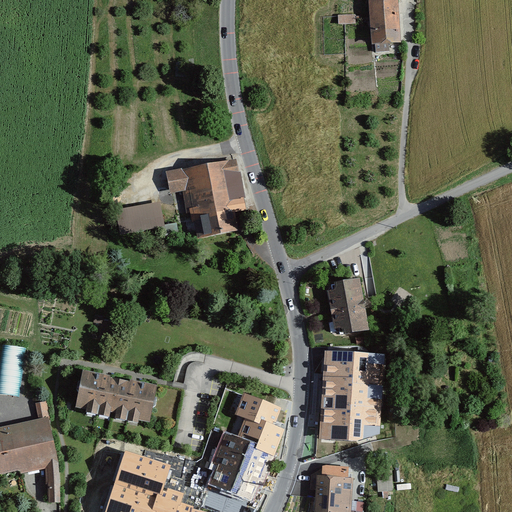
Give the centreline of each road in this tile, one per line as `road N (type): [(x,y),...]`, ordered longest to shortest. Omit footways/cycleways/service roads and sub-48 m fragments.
road 1 (unclassified): [(228,0),(231,81),(284,273)]
road 2 (unclassified): [(511,169),(284,273)]
road 3 (unclassified): [(284,273),(301,385),(288,472),(271,511)]
road 4 (unknown): [(407,43),(403,217)]
